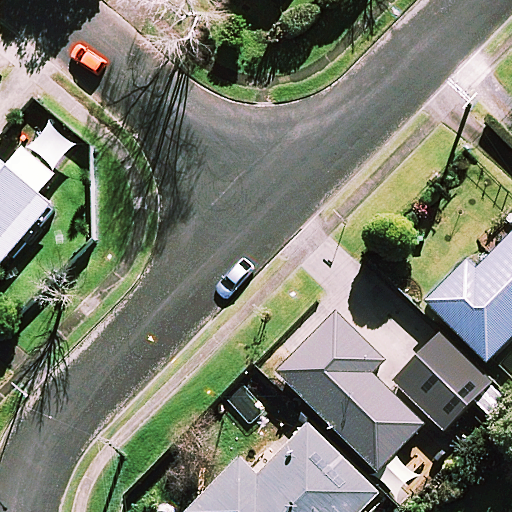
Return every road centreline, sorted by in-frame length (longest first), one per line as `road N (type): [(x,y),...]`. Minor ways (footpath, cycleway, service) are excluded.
road 1 (residential): [(25,511),(43,436),(272,197)]
road 2 (residential): [(39,0),(272,197)]
road 3 (residential): [(272,197),(468,0)]
